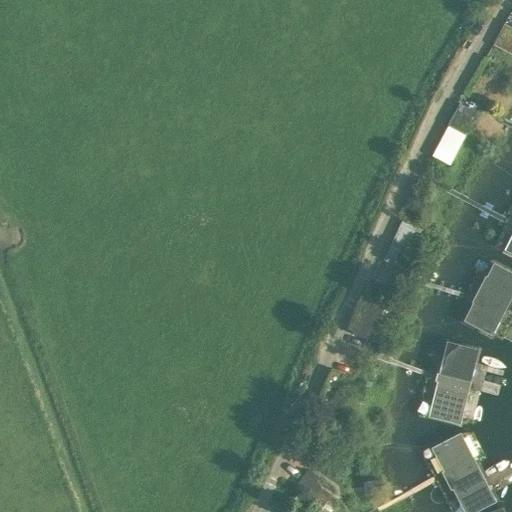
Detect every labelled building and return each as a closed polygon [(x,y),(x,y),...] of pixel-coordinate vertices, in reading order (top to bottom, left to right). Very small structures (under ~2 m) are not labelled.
[(509,54),(511,47),(511,29),(504,25),(493,45),(509,54)] [(460,103),(448,124),(464,132),(475,112),(460,103)] [(448,125),(439,142),(452,149),(461,132),(448,125)] [(511,213),(494,250),(511,259),(511,213)] [(391,247),(412,257),(413,257),(426,229),(424,228),(404,219),(391,247)] [(485,346),(511,289),(511,282),(484,269),(454,332),(485,346)] [(350,334),(367,341),(381,306),(364,299),(350,334)] [(450,429),(473,355),(440,345),(417,419),(450,429)] [(425,452),(459,511),(478,511),(501,500),(462,431),(425,452)] [(307,470),(295,487),(324,506),(335,489),(307,470)] [(378,483),(366,483),(366,496),(374,495),(374,491),(378,491),(378,483)] [(291,504),(304,511),(305,511),(313,500),(299,491),(291,504)]
